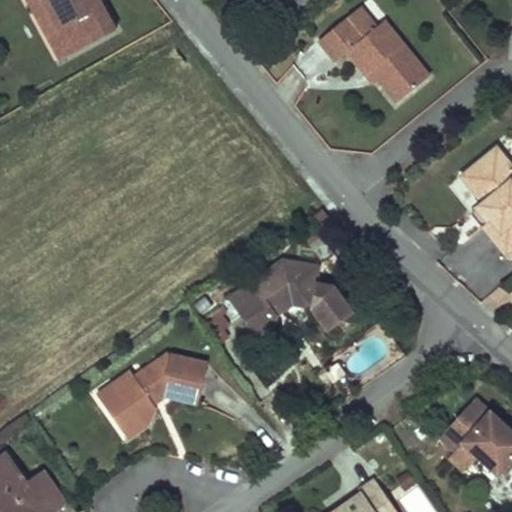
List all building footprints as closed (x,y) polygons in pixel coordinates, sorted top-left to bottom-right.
[(30,0),(66,65),(122,35),(102,0),(30,0)] [(300,5),(296,0),(284,0),(292,10),(300,5)] [(366,3),(350,16),(365,35),(381,23),(366,3)] [(375,69),(381,78),(398,101),(431,76),(386,19),(381,23),(365,35),(350,16),(320,39),(337,61),(351,51),(368,74),(375,69)] [(375,69),(368,74),(375,83),(381,78),(375,69)] [(488,223),(483,227),(506,255),(511,250),(511,182),(508,177),(511,173),(511,167),(497,148),(463,176),(484,203),(477,209),(488,223)] [(488,223),(477,209),(471,213),(483,227),(488,223)] [(321,210),(314,216),(326,231),(333,225),(321,210)] [(295,303),(313,307),(330,331),(353,314),(334,286),(317,284),(320,266),(284,260),(251,284),(255,291),(233,306),(256,338),(276,324),(279,315),(275,309),(287,301),(295,303)] [(255,291),(251,284),(228,299),(233,306),(255,291)] [(275,309),(279,315),(295,303),(287,301),(275,309)] [(281,331),(276,324),(256,338),(261,346),(281,331)] [(163,393),(170,394),(200,402),(209,363),(169,353),(136,375),(133,371),(116,383),(121,391),(103,403),(120,426),(136,416),(149,423),(156,405),(155,404),(152,400),(163,393)] [(98,394),(103,403),(121,391),(116,383),(98,394)] [(152,400),(155,404),(170,394),(163,393),(152,400)] [(511,432),(476,399),(441,436),(458,451),(465,443),(500,476),(511,463),(511,432)] [(136,416),(120,426),(127,438),(149,423),(136,416)] [(30,487),(45,511),(53,511),(66,503),(46,472),(28,484),(7,453),(0,457),(0,511),(29,511),(18,495),(30,487)] [(389,511),(397,508),(378,479),(360,490),(362,493),(334,511),(389,511)] [(399,496),(408,511),(435,511),(419,484),(399,496)] [(18,495),(29,511),(45,511),(30,487),(18,495)]
